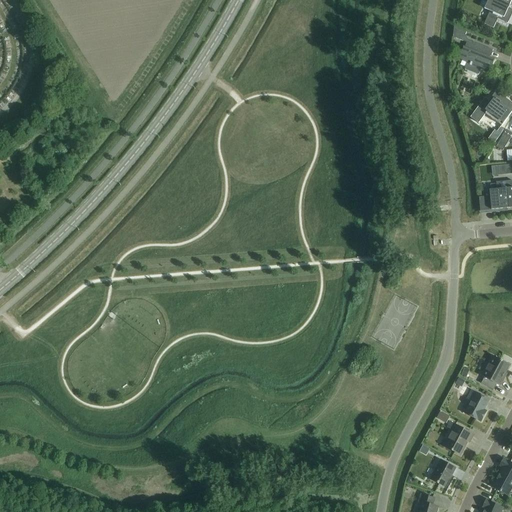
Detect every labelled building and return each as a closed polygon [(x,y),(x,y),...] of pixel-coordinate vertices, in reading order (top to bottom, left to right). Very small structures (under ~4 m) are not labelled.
[(511,0),(488,0),(484,9),(490,11),(492,12),(490,16),(498,19),(508,24),(511,14),(511,9),(508,8),(511,0)] [(487,19),(484,24),(493,28),(496,23),(493,22),(487,19)] [(453,27),(452,37),(456,39),(463,41),(465,35),(466,33),(460,30),(453,27)] [(461,54),(460,59),(468,62),(465,70),(479,75),(481,68),(489,71),(494,60),(488,57),(491,50),(493,51),(493,50),(472,42),(471,45),(467,43),(464,48),(461,54)] [(485,98),(471,118),(479,124),(486,113),(502,126),(509,116),(511,111),(511,103),(510,102),(503,96),(496,92),(492,96),(489,101),(485,98)] [(496,147),(503,151),(511,135),(511,133),(507,130),(496,147)] [(497,189),(489,190),(491,210),(511,208),(511,180),(497,182),(497,189)] [(484,378),(481,384),(494,390),(497,384),(500,386),(504,379),(502,378),(510,365),(494,356),(487,370),(485,369),(481,376),(484,378)] [(464,368),(461,374),(466,377),(469,370),(464,368)] [(456,383),(461,386),(465,381),(459,378),(456,383)] [(484,410),(489,400),(472,391),(467,400),(471,402),(465,413),(481,422),(487,411),(484,410)] [(440,411),(436,418),(446,423),(450,416),(440,411)] [(470,443),(474,435),(451,422),(448,427),(453,430),(444,446),(461,455),(468,442),(470,443)] [(423,445),(419,452),(426,456),(430,449),(423,445)] [(508,496),(511,488),(511,463),(503,458),(499,466),(503,468),(492,488),(508,496)] [(452,475),(456,468),(441,460),(430,479),(445,487),(451,475),(452,475)] [(436,511),(438,507),(433,505),(435,499),(421,495),(419,502),(421,503),(418,511),(436,511)] [(501,511),(503,507),(486,500),(482,507),(485,508),(483,511),(501,511)]
